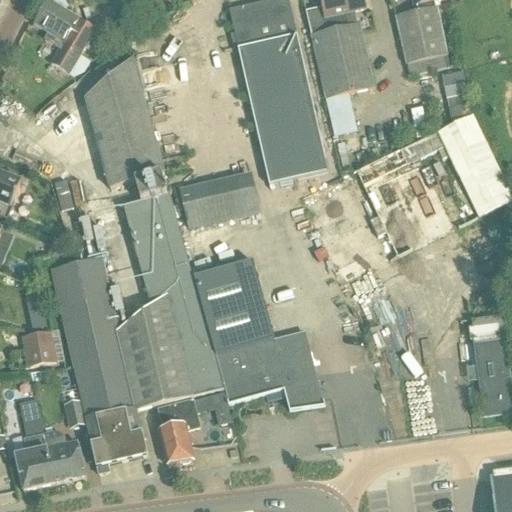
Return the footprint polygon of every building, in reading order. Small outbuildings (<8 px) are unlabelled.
[(74,80),(84,75),(91,65),(82,59),(97,33),(66,14),(73,3),(67,0),(52,0),(50,4),(35,28),(48,36),(44,43),(61,54),(52,68),(70,78),(74,80)] [(158,0),(173,9),(179,0),(158,0)] [(329,119),(352,113),(349,99),(375,93),(358,16),(366,14),(362,0),(302,0),(326,104),(329,119)] [(446,2),(445,0),(414,0),(418,16),(397,21),(408,69),(410,81),(450,71),(448,59),(438,11),(437,11),(435,5),(446,2)] [(329,177),(288,1),(230,15),(235,36),(230,37),(233,51),(238,49),(271,190),(329,177)] [(166,178),(155,139),(148,113),(134,62),(85,103),(110,193),(135,186),(166,178)] [(452,130),(473,120),(463,74),(442,79),(452,130)] [(160,134),(196,121),(187,98),(152,111),(160,134)] [(416,128),(426,126),(422,100),(411,102),(416,128)] [(334,141),(357,136),(352,113),(329,119),(334,141)] [(316,230),(330,259),(344,288),(480,223),(511,206),(511,199),(474,120),(473,121),(473,120),(452,130),(452,131),(439,138),(303,203),(316,230)] [(353,140),(334,145),(336,155),(355,150),(353,140)] [(190,235),(262,218),(252,177),(179,194),(190,235)] [(0,219),(9,223),(24,188),(0,178),(0,219)] [(102,263),(52,275),(75,376),(77,375),(99,471),(101,478),(110,476),(109,469),(148,459),(136,412),(224,391),(223,385),(221,386),(196,295),(170,198),(166,199),(161,179),(135,186),(140,206),(124,211),(152,314),(119,338),(102,263)] [(101,231),(93,232),(98,255),(106,253),(101,231)] [(15,259),(8,275),(29,283),(36,267),(15,259)] [(296,268),(301,284),(325,275),(319,259),(296,268)] [(239,316),(279,297),(268,273),(270,272),(265,260),(204,288),(213,307),(231,299),(239,316)] [(511,394),(505,344),(507,317),(471,323),(472,330),(468,330),(470,344),(474,344),(474,349),(482,405),(484,422),(511,418),(511,394)] [(47,329),(45,318),(32,321),(35,332),(47,329)] [(50,335),(39,336),(39,337),(22,341),(27,372),(58,366),(52,335),(50,335)] [(277,345),(216,361),(223,385),(224,391),(229,407),(286,392),(292,413),(324,408),(305,337),(277,345)] [(69,432),(89,428),(83,403),(64,408),(69,432)] [(189,467),(191,465),(196,464),(188,436),(202,432),(194,403),(157,412),(163,435),(160,436),(168,469),(180,467),(182,468),(189,467)] [(44,439),(44,438),(40,418),(37,405),(21,408),(28,442),(25,443),(28,457),(16,460),(24,495),(55,488),(47,453),(44,439)] [(47,453),(55,488),(86,481),(78,446),(66,449),(64,441),(57,436),(44,439),(47,453)] [(230,461),(238,460),(237,452),(229,454),(230,461)] [(511,511),(511,479),(494,482),(494,479),(490,479),(494,511),(511,511)]
